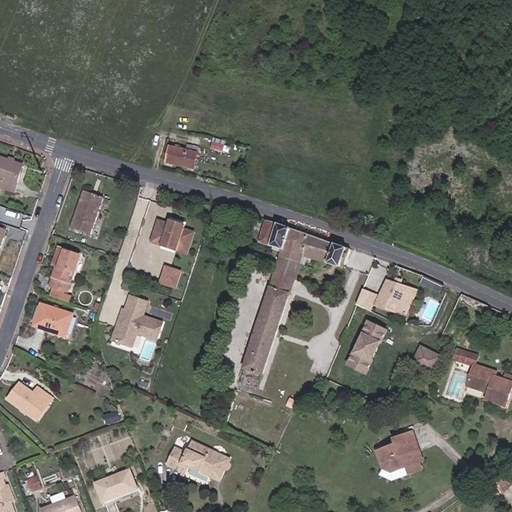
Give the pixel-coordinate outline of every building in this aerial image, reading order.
[(191,148),(175,144),(172,163),(201,170),(205,140),(193,137),(191,148)] [(28,165),(0,154),(0,179),(6,181),(4,189),(20,194),(28,165)] [(108,198),(88,191),(75,227),(97,234),(108,198)] [(112,237),(125,201),(118,198),(105,235),(112,237)] [(174,223),(163,219),(155,241),(194,255),(201,232),(191,230),(192,224),(176,219),(174,223)] [(269,275),(287,281),(295,255),(300,236),(257,224),(251,245),(275,252),(269,275)] [(11,231),(0,226),(0,260),(1,260),(11,231)] [(295,255),(335,266),(342,248),(300,236),(295,255)] [(81,291),(93,254),(73,247),(70,256),(74,257),(71,264),(64,285),(65,286),(81,291)] [(187,271),(170,266),(165,284),(181,290),(187,271)] [(282,296),(287,281),(269,275),(264,290),(282,296)] [(434,281),(424,276),(422,275),(419,280),(431,286),(434,281)] [(439,290),(442,285),(434,281),(431,286),(439,290)] [(78,299),(81,291),(65,286),(62,294),(78,299)] [(377,310),(395,316),(405,293),(400,291),(386,286),(377,310)] [(255,385),(282,296),(264,290),(235,378),(255,385)] [(395,316),(407,321),(416,297),(405,293),(395,316)] [(156,315),(161,301),(144,295),(139,309),(156,315)] [(362,313),(368,298),(360,295),(354,310),(362,313)] [(368,316),(374,301),(368,298),(362,313),(368,316)] [(80,312),(46,302),(39,327),(75,338),(80,312)] [(139,309),(136,308),(133,317),(139,318),(137,326),(132,328),(128,341),(146,347),(150,333),(171,340),(177,322),(156,315),(139,309)] [(137,326),(139,318),(133,317),(125,340),(128,341),(132,328),(137,326)] [(392,331),(374,322),(354,364),(373,373),(392,331)] [(434,372),(441,356),(421,347),(414,362),(434,372)] [(473,365),(477,355),(456,348),(453,357),(473,365)] [(503,405),(511,382),(502,379),(494,376),(495,372),(474,364),(465,386),(486,394),(485,399),(503,405)] [(511,382),(511,378),(511,375),(504,373),(502,379),(511,382)] [(38,392),(25,382),(13,399),(41,421),(57,398),(42,387),(38,392)] [(330,465),(352,414),(360,396),(346,390),(334,418),(318,412),(301,452),(330,465)] [(43,426),(55,412),(52,409),(40,423),(43,426)] [(127,429),(125,420),(113,423),(115,432),(127,429)] [(430,460),(419,431),(399,437),(401,444),(381,452),(387,469),(399,473),(414,468),(417,474),(430,469),(427,461),(430,460)] [(227,466),(231,459),(194,439),(185,455),(174,449),(165,466),(181,474),(185,468),(209,481),(210,478),(216,481),(219,476),(222,477),(223,475),(226,474),(229,470),(227,466)] [(138,470),(100,483),(109,505),(145,490),(138,470)] [(14,511),(12,502),(16,501),(12,485),(9,486),(6,478),(9,477),(8,471),(0,473),(0,511),(14,511)] [(33,487),(45,484),(41,471),(29,474),(33,487)] [(217,486),(222,477),(219,476),(216,481),(210,478),(209,481),(217,486)] [(86,511),(81,496),(46,509),(46,511),(86,511)]
